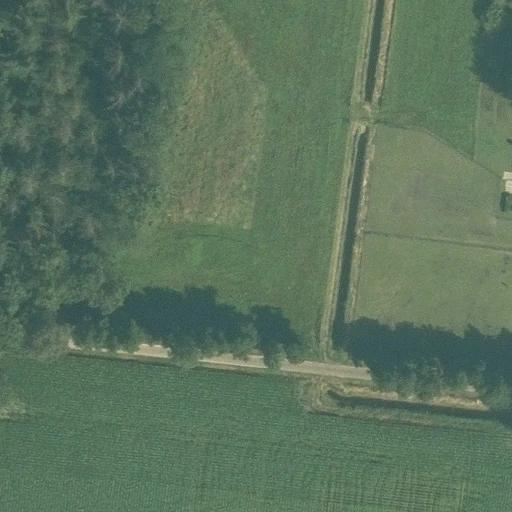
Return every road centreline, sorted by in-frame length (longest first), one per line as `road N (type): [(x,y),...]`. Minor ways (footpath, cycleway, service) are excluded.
road 1 (unclassified): [(511,393),(11,335)]
road 2 (track): [(360,112),(411,120),(511,159)]
